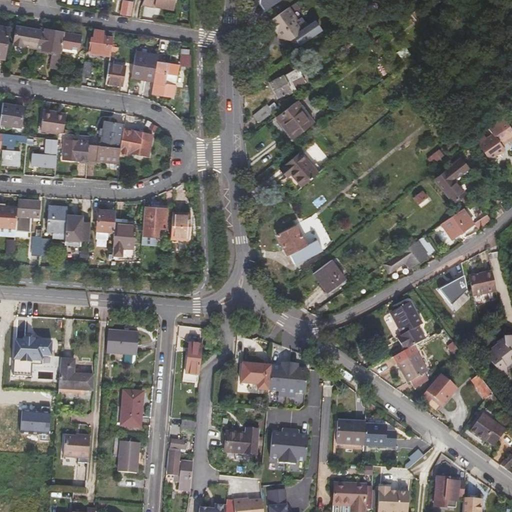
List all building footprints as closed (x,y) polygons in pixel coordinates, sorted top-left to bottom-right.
[(174,0),(143,0),(141,5),(154,7),(155,5),(161,6),(160,7),(173,9),(174,0)] [(434,0),(426,7),(427,9),(438,0),(437,0),(434,0)] [(438,0),(427,9),(430,12),(441,4),(438,0)] [(288,8),(267,22),(275,35),(275,40),(288,42),(293,49),(307,40),(306,39),(319,31),(313,23),(309,26),(304,24),(300,18),(296,21),(288,8)] [(31,49),(36,50),(40,30),(16,26),(12,44),(23,45),(28,46),(31,47),(31,49)] [(51,67),(58,68),(61,47),(64,33),(40,28),(40,30),(36,50),(53,53),(53,55),(51,67)] [(110,55),(113,40),(105,38),(105,34),(95,32),(93,42),(90,41),(89,53),(110,57),(110,55)] [(81,36),(64,33),(61,47),(78,51),(81,36)] [(432,56),(426,48),(417,55),(423,62),(432,56)] [(144,80),(152,82),(154,69),(156,58),(157,56),(135,52),(131,75),(144,77),(144,80)] [(189,52),(182,52),(182,66),(190,67),(190,57),(189,56),(189,52)] [(110,57),(105,83),(122,85),(125,66),(114,64),(115,56),(110,55),(110,57)] [(156,58),(154,69),(156,69),(152,89),(174,93),(177,82),(166,80),(168,71),(178,72),(180,63),(156,58)] [(92,64),(83,62),(81,77),(90,79),(92,64)] [(305,80),(296,67),(268,85),(277,98),(305,80)] [(298,101),(276,119),(283,128),(285,126),(295,139),(315,124),(298,101)] [(22,106),(1,102),(0,111),(0,124),(19,127),(22,106)] [(273,113),(267,106),(249,121),(255,128),(273,113)] [(71,115),(41,110),(38,129),(68,134),(71,115)] [(511,137),(511,127),(504,114),(478,137),(490,159),(506,147),(504,143),(511,137)] [(122,131),(123,124),(104,120),(103,128),(100,127),(99,135),(101,135),(100,145),(120,148),(120,143),(122,131)] [(285,126),(283,128),(292,141),(295,139),(285,126)] [(120,148),(119,155),(126,156),(127,154),(147,157),(151,136),(122,131),(120,143),(120,148)] [(13,142),(25,143),(25,137),(0,133),(0,144),(13,146),(13,142)] [(29,165),(54,167),(56,141),(44,139),(43,155),(30,154),(29,165)] [(62,161),(86,163),(87,161),(88,144),(88,143),(63,140),(62,161)] [(87,161),(118,164),(119,155),(120,148),(100,145),(88,144),(87,161)] [(18,152),(0,150),(0,155),(0,163),(17,164),(18,152)] [(303,186),(319,172),(303,151),(283,167),(288,174),(292,172),(303,186)] [(433,180),(453,205),(466,194),(455,180),(469,169),(460,157),(433,180)] [(420,210),(431,202),(428,198),(428,197),(422,190),(412,198),(417,205),(418,207),(420,210)] [(40,202),(17,200),(16,207),(15,229),(30,230),(31,217),(39,218),(40,202)] [(440,217),(449,209),(443,203),(434,211),(440,217)] [(468,208),(473,220),(483,216),(479,205),(468,208)] [(0,227),(4,228),(15,229),(16,207),(0,206),(0,227)] [(66,216),(67,209),(49,208),(47,231),(52,232),(65,233),(66,216)] [(166,210),(143,208),(140,245),(153,246),(155,230),(165,231),(166,210)] [(463,209),(454,216),(442,225),(453,241),(474,224),(463,209)] [(113,220),(114,212),(97,211),(95,232),(96,232),(107,233),(112,233),(113,220)] [(187,239),(188,221),(188,214),(171,213),(170,238),(177,238),(187,239)] [(492,220),(490,218),(487,214),(474,224),(480,231),(492,220)] [(82,217),(66,216),(65,233),(64,239),(64,242),(80,244),(81,241),(89,242),(90,223),(82,222),(82,217)] [(135,221),(113,220),(112,233),(112,240),(115,240),(113,255),(132,257),(132,250),(133,240),(135,221)] [(196,254),(195,222),(188,221),(187,239),(177,238),(177,252),(196,254)] [(296,226),(277,236),(289,256),(290,256),(296,265),(323,250),(318,240),(308,245),(296,226)] [(106,240),(107,233),(96,232),(95,239),(106,240)] [(41,238),(41,237),(34,236),(32,256),(40,256),(41,238)] [(426,237),(390,264),(396,272),(412,260),(416,267),(437,251),(426,237)] [(50,239),(41,238),(40,256),(49,257),(50,239)] [(7,241),(6,254),(13,254),(14,241),(7,241)] [(328,266),(310,280),(326,301),(344,287),(328,266)] [(448,304),(465,287),(461,272),(437,287),(448,304)] [(491,278),(468,283),(473,303),(496,298),(491,278)] [(414,346),(424,341),(417,327),(421,326),(408,303),(391,313),(403,335),(397,339),(404,352),(414,346)] [(138,334),(107,332),(106,354),(137,356),(138,334)] [(511,334),(501,337),(501,341),(485,355),(502,377),(507,372),(506,366),(511,361),(511,354),(511,353),(511,334)] [(213,340),(204,340),(203,348),(212,349),(213,340)] [(190,343),(185,343),(182,372),(196,374),(198,344),(190,343)] [(449,352),(456,347),(453,343),(447,348),(449,352)] [(49,359),(50,346),(33,345),(15,344),(12,378),(30,379),(31,367),(40,367),(40,358),(49,359)] [(404,352),(396,357),(410,383),(411,382),(425,374),(429,372),(414,346),(404,352)] [(74,363),(60,362),(58,391),(84,393),(91,393),(92,378),(81,377),(73,376),(74,363)] [(280,369),(270,368),(268,393),(278,394),(277,398),(294,399),(294,395),(304,396),(306,371),(296,370),(297,366),(280,364),(280,369)] [(270,368),(241,366),(240,385),(257,387),(256,392),(268,393),(270,368)] [(425,374),(411,382),(414,389),(429,381),(425,374)] [(456,391),(440,377),(426,394),(432,399),(442,407),(456,391)] [(487,401),(493,396),(480,378),(479,377),(473,382),(487,401)] [(145,428),(148,394),(127,393),(125,427),(145,428)] [(426,394),(421,399),(428,405),(432,399),(426,394)] [(21,413),(20,431),(49,433),(50,415),(21,413)] [(506,433),(483,416),(470,434),(484,444),(485,443),(494,449),(506,433)] [(178,429),(188,430),(189,419),(178,418),(177,423),(178,423),(178,429)] [(365,427),(366,424),(338,421),(336,444),(363,447),(365,427)] [(281,431),(271,430),(269,455),(279,456),(278,460),(295,462),(295,457),(305,458),(307,433),(297,432),(298,428),(281,427),(281,431)] [(387,430),(365,427),(363,447),(395,450),(397,436),(387,435),(387,430)] [(257,455),(259,430),(247,429),(247,434),(226,432),(224,452),(257,455)] [(79,459),(88,459),(90,437),(77,437),(64,436),(63,457),(79,459)] [(187,480),(190,455),(177,453),(177,446),(186,447),(187,440),(169,438),(165,474),(174,475),(173,482),(176,483),(175,489),(187,490),(187,480)] [(139,444),(121,444),(119,473),(137,474),(139,444)] [(408,469),(423,455),(418,449),(408,458),(410,460),(405,465),(405,468),(408,469)] [(499,466),(506,471),(511,462),(511,457),(508,454),(499,466)] [(458,480),(437,478),(435,499),(457,501),(458,480)] [(360,511),(361,492),(361,488),(330,486),(329,507),(332,507),(331,511),(360,511)] [(377,511),(407,511),(408,490),(397,490),(397,489),(378,488),(377,511)] [(285,511),(284,491),(267,492),(267,511),(285,511)] [(360,511),(370,511),(370,493),(361,492),(360,511)] [(479,502),(479,505),(485,505),(485,498),(466,496),(466,500),(479,502)] [(247,499),(233,500),(233,511),(261,511),(261,500),(248,501),(247,499)] [(460,511),(478,511),(479,505),(479,502),(466,500),(462,500),(460,511)] [(206,509),(198,508),(197,511),(224,511),(225,505),(213,503),(212,507),(212,509),(206,509)]
